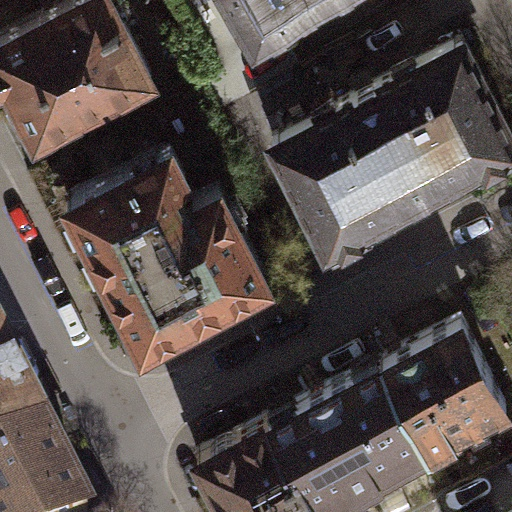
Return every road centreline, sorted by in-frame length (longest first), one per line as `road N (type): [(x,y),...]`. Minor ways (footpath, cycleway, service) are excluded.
road 1 (residential): [(511,235),(109,429)]
road 2 (residential): [(0,223),(109,429)]
